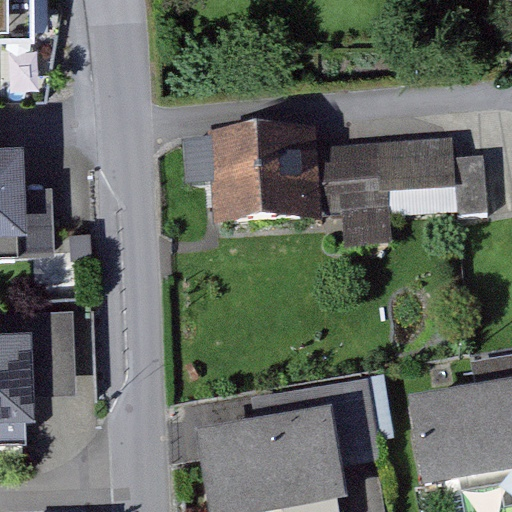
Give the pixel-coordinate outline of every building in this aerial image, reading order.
[(0,0),(0,35),(38,35),(37,0),(0,0)] [(326,139),(230,144),(235,240),(331,234),(326,139)] [(28,140),(0,141),(0,228),(33,227),(30,185),(28,140)] [(485,141),(395,148),(401,223),(491,216),(485,141)] [(64,183),(30,185),(33,227),(34,247),(68,246),(64,183)] [(36,329),(38,392),(85,391),(82,308),(35,310),(36,329)] [(38,392),(36,329),(0,330),(0,416),(39,415),(38,392)] [(483,396),(411,408),(425,494),(471,487),(475,511),(476,511),(511,506),(511,361),(478,367),(483,396)] [(268,432),(196,444),(207,511),(340,511),(350,511),(343,471),(364,468),(389,463),(377,386),(264,405),(268,432)]
